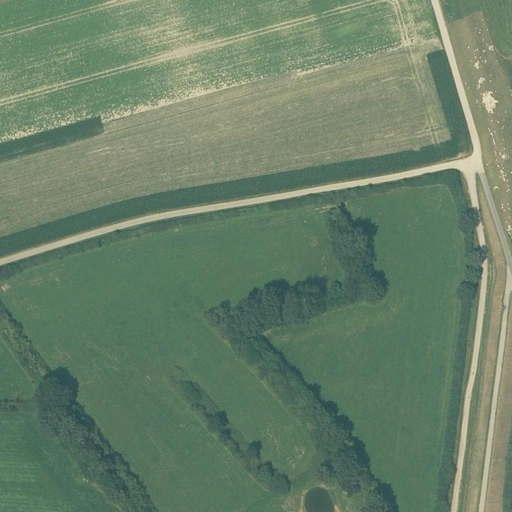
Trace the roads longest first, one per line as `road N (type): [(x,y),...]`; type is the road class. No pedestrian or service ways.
road 1 (track): [(0,262),(152,217),(477,159)]
road 2 (track): [(454,511),(484,274),(468,161)]
road 3 (track): [(477,159),(435,0)]
